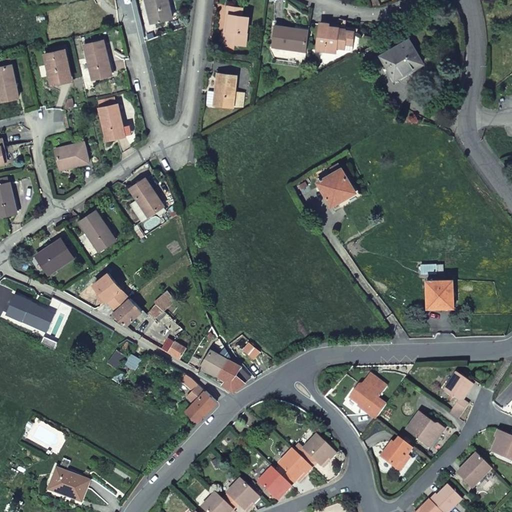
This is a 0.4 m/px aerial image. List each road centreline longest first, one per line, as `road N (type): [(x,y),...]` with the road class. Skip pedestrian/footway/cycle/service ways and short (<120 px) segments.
road 1 (residential): [(1,266),(236,403)]
road 2 (residential): [(511,346),(365,353),(314,360),(285,374)]
road 3 (residential): [(511,197),(481,157),(468,122),(467,0)]
road 4 (unknown): [(302,196),(398,352)]
road 5 (residential): [(121,0),(154,122),(172,137)]
road 6 (residential): [(236,403),(137,511)]
road 7 (residential): [(172,137),(184,122),(202,0)]
road 8 (residential): [(387,511),(463,443),(484,409)]
road 9 (residential): [(54,211),(172,137)]
road 10 (residential): [(285,374),(351,441),(362,480)]
